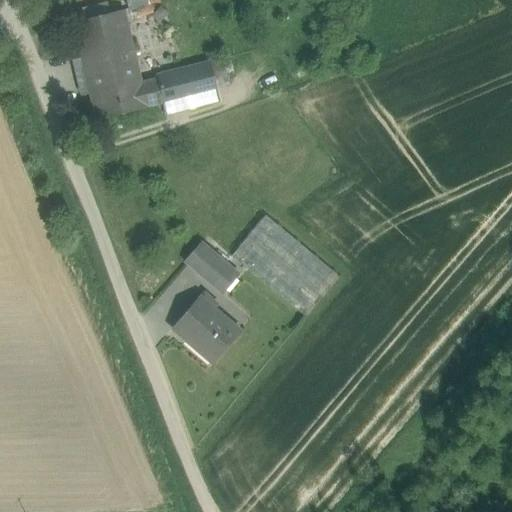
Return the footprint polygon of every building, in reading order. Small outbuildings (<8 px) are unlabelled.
[(117,0),(119,9),(148,3),(146,0),(117,0)] [(130,39),(118,42),(111,14),(71,23),(79,53),(81,53),(97,120),(162,104),(156,81),(141,84),(130,39)] [(221,61),(209,64),(213,78),(225,75),(221,61)] [(209,63),(154,76),(162,104),(165,116),(219,102),(213,78),(209,64),(209,63)] [(249,189),(257,196),(272,208),(284,193),(257,170),(245,185),(249,189)] [(249,189),(216,229),(224,236),(257,196),(249,189)] [(339,277),(265,216),(230,258),(304,319),(339,277)] [(216,229),(205,242),(213,249),(224,236),(216,229)] [(226,267),(200,246),(185,263),(211,285),(226,267)] [(238,333),(199,299),(172,330),(186,342),(189,338),(215,360),(238,333)]
